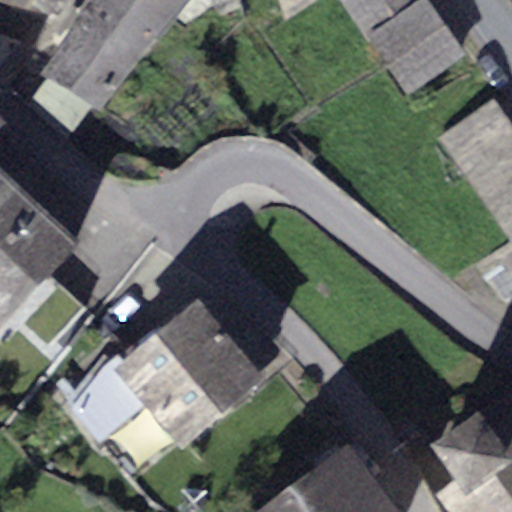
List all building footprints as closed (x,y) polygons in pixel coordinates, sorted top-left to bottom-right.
[(63,19),(74,0),(2,0),(63,19)] [(93,0),(44,76),(52,82),(93,109),(101,115),(187,0),(93,0)] [(281,0),(288,19),(319,0),(281,0)] [(343,0),(370,36),(423,0),(343,0)] [(423,0),(370,36),(412,97),(472,57),(432,0),(423,0)] [(71,140),(93,109),(52,82),(29,107),(71,140)] [(511,125),(495,102),(440,139),(511,237),(511,125)] [(0,132),(9,126),(0,115),(0,132)] [(0,326),(3,329),(75,247),(0,167),(0,326)] [(201,300),(114,361),(149,405),(185,448),(268,380),(201,300)] [(72,410),(103,445),(149,405),(114,361),(72,410)] [(511,511),(511,420),(494,433),(482,416),(434,450),(459,485),(444,497),(454,511),(511,511)] [(401,511),(352,446),(264,511),(401,511)]
